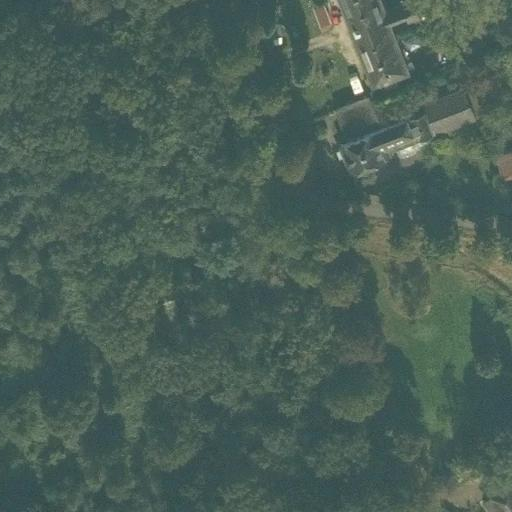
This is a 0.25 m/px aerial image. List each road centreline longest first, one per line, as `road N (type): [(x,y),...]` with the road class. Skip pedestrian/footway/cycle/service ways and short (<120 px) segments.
road 1 (tertiary): [(310,212),(405,511)]
road 2 (residential): [(310,212),(224,0)]
road 3 (unclassified): [(310,212),(511,228)]
